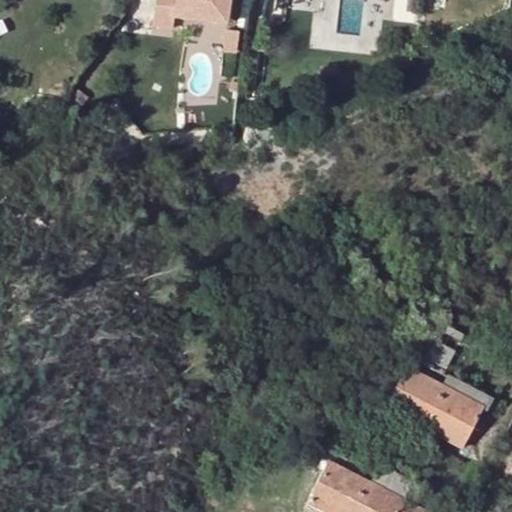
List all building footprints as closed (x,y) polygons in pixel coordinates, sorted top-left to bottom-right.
[(227,0),(154,0),(151,26),(171,28),(172,18),(224,24),(227,0)] [(224,39),(226,27),(197,23),(196,36),(224,39)] [(462,334),(430,317),(410,359),(442,375),(462,334)] [(462,447),(482,408),(405,369),(385,407),(462,447)] [(370,485),(328,463),(308,503),(325,511),(421,511),(401,501),(410,483),(379,467),(370,485)] [(279,487),(267,484),(264,496),(276,499),(279,487)]
